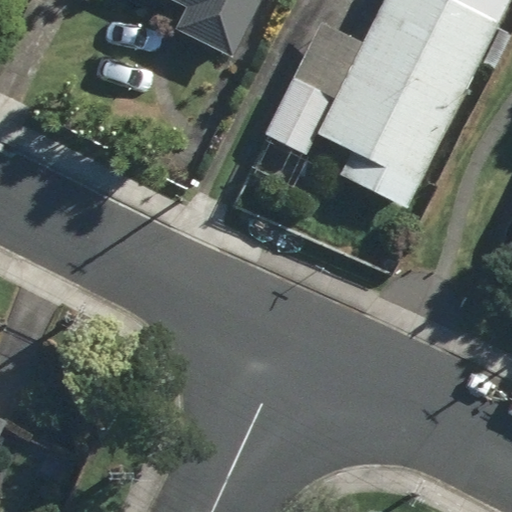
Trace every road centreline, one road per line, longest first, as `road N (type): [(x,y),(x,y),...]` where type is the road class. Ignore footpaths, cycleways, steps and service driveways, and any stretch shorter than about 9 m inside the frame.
road 1 (residential): [(290,345),(0,195)]
road 2 (residential): [(511,455),(290,345)]
road 3 (residential): [(213,511),(290,345)]
